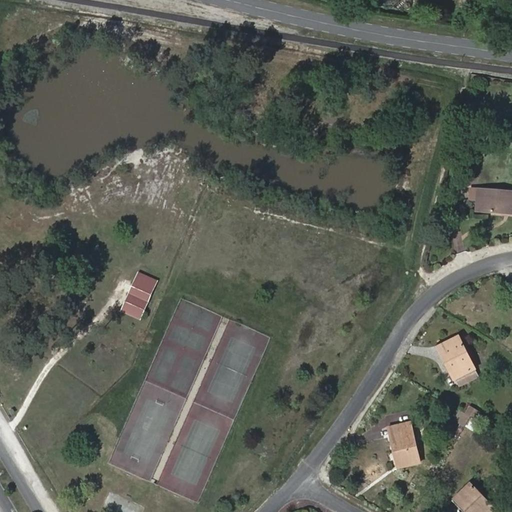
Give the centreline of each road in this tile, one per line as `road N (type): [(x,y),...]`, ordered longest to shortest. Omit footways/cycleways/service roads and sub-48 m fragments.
road 1 (residential): [(302,480),(423,306),(469,274),(511,259)]
road 2 (tertiary): [(511,53),(229,0)]
